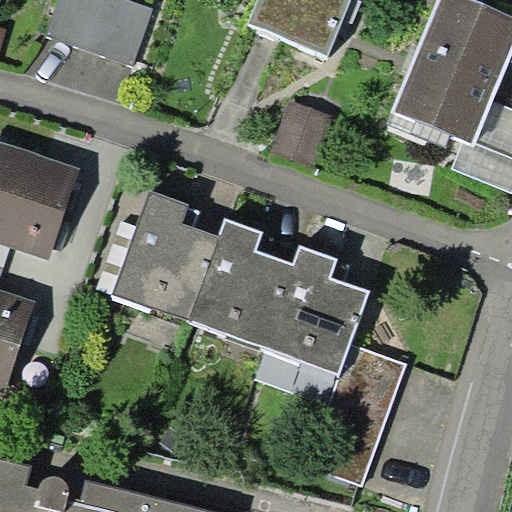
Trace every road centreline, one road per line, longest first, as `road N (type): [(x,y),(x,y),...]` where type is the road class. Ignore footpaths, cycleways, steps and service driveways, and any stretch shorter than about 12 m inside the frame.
road 1 (residential): [(511,255),(0,102)]
road 2 (residential): [(511,350),(471,511)]
